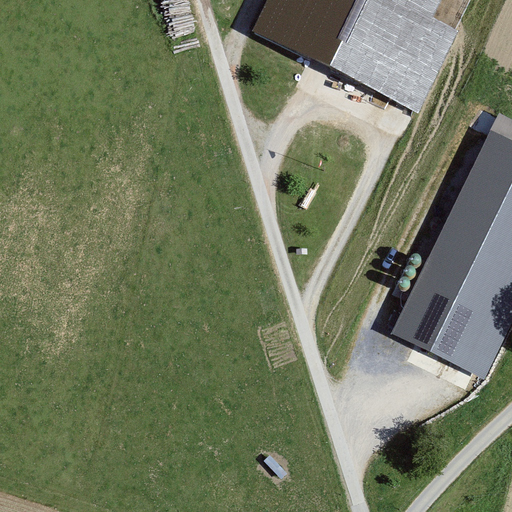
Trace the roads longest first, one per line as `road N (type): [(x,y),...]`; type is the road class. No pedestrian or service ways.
road 1 (residential): [(361,511),(202,0)]
road 2 (residential): [(416,511),(511,413)]
